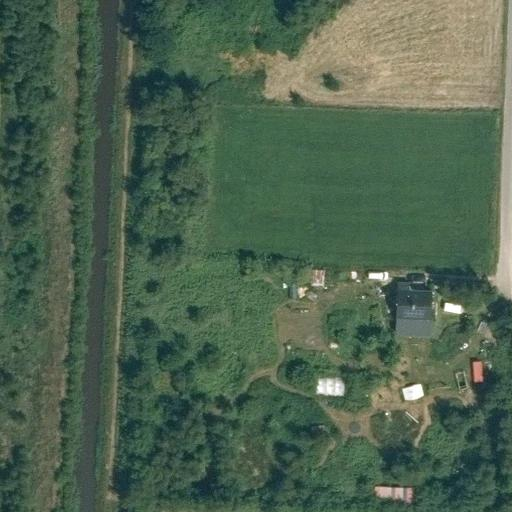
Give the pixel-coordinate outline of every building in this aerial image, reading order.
[(334,290),(335,271),(299,270),(298,281),(310,282),(310,285),(322,286),(321,289),(334,290)] [(361,271),(362,291),(379,291),(379,271),(361,271)] [(430,320),(432,292),(408,291),(409,285),(397,284),(395,318),(430,320)] [(311,395),(345,395),(345,376),(311,376),(311,395)] [(368,505),(409,505),(409,486),(368,485),(368,505)]
